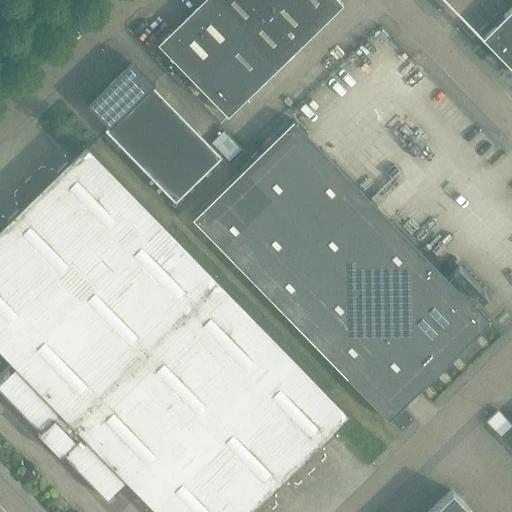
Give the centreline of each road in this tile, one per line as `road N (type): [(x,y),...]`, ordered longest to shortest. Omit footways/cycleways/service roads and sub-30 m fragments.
road 1 (unclassified): [(348,511),(511,351)]
road 2 (unclassified): [(0,127),(131,0)]
road 3 (unclassified): [(511,123),(388,0)]
